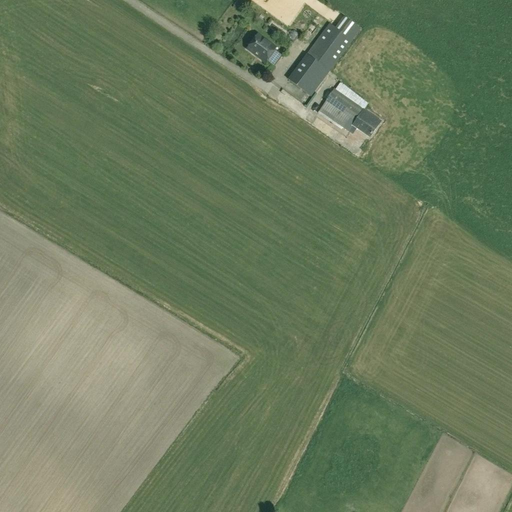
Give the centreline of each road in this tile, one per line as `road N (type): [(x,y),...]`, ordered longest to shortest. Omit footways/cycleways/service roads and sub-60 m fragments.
road 1 (track): [(360,155),(511,255)]
road 2 (unclassified): [(278,94),(130,0)]
